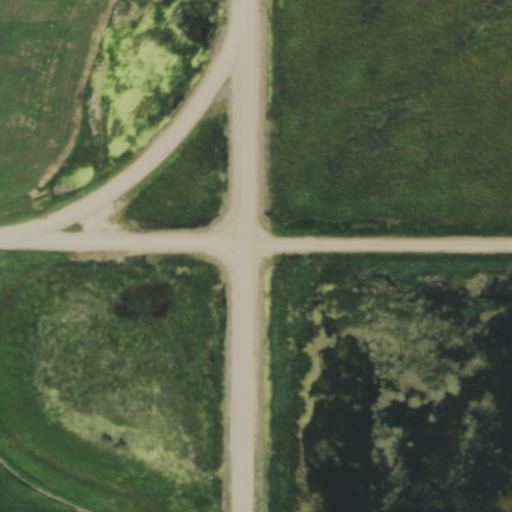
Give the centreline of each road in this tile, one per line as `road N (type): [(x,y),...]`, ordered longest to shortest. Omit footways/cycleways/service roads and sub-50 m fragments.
road 1 (residential): [(0,242),(511,246)]
road 2 (residential): [(240,511),(243,0)]
road 3 (residential): [(0,236),(81,208),(153,159),(207,90),(243,10)]
